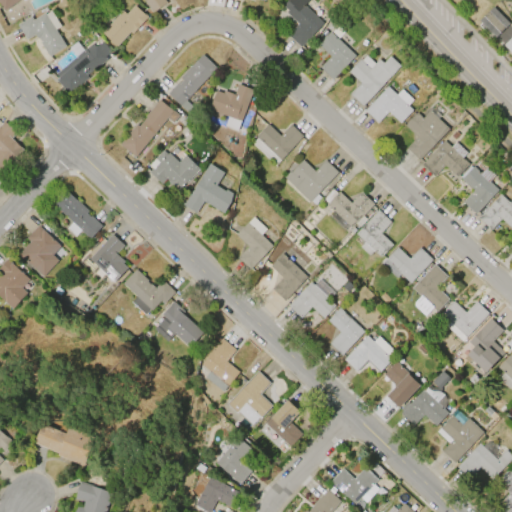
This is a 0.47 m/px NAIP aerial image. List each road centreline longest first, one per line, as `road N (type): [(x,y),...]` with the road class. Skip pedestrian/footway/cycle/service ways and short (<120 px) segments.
road 1 (residential): [(452,511),(71,151),(0,64)]
road 2 (residential): [(511,294),(228,25)]
road 3 (residential): [(228,25),(207,22),(177,34),(0,222)]
road 4 (secondary): [(511,109),(406,0)]
road 5 (residential): [(267,511),(354,414)]
